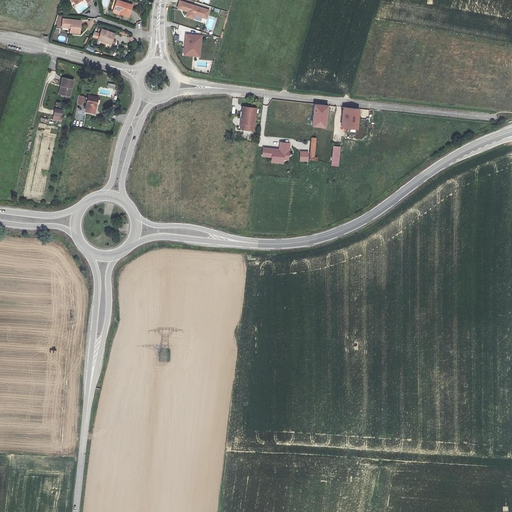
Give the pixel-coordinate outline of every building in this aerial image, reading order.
[(133,6),(117,0),(114,8),(122,11),(121,14),(129,17),(133,6)] [(209,10),(180,1),(178,8),(188,11),(186,16),(193,18),(194,14),(207,18),(209,10)] [(82,21),(63,19),(62,27),(71,28),(71,33),(80,34),(82,21)] [(102,30),(101,34),(95,32),(92,36),(99,39),(99,40),(112,44),(115,34),(102,30)] [(200,56),(202,36),(186,34),(184,54),(200,56)] [(73,81),(63,78),(59,94),(71,97),(73,81)] [(84,105),(85,96),(78,95),(77,104),(84,105)] [(98,98),(88,96),(85,112),(95,113),(98,98)] [(326,128),(328,106),(315,104),(313,127),(326,128)] [(243,107),(240,129),(254,131),(256,109),(243,107)] [(357,129),(359,109),(344,108),(342,127),(357,129)] [(279,150),(263,148),(262,156),(272,157),(272,163),(283,164),(284,160),(288,160),(290,143),(280,142),(279,150)] [(333,146),(331,166),(339,167),(340,147),(333,146)]
